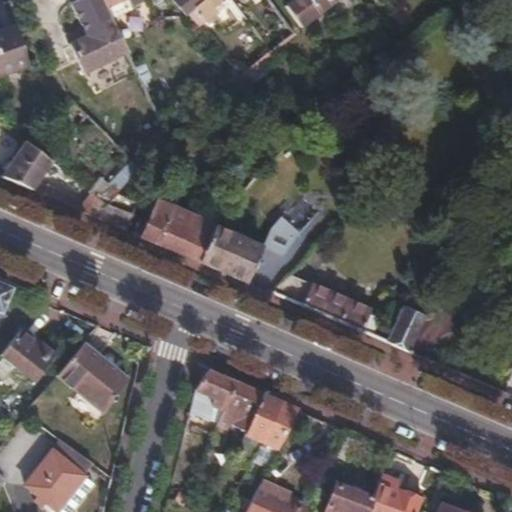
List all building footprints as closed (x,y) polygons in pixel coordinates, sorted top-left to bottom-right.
[(90,32),(67,42),(82,71),(126,51),(109,17),(100,0),(71,0),(72,1),(68,3),(80,24),(85,22),(90,32)] [(100,0),(109,17),(130,7),(127,0),(100,0)] [(171,0),(185,16),(193,9),(202,0),(171,0)] [(202,0),(193,9),(204,24),(227,6),(234,14),(237,12),(228,0),(202,0)] [(291,0),(284,6),(300,28),(336,0),(291,0)] [(280,37),(284,41),(293,34),(284,22),(274,30),(280,37)] [(10,27),(0,30),(0,73),(22,67),(10,27)] [(268,47),(271,51),(284,41),(280,37),(268,47)] [(234,82),(245,90),(265,73),(256,63),(236,80),(234,82)] [(0,177),(31,191),(50,162),(22,141),(0,177)] [(86,215),(123,230),(133,203),(110,193),(86,215)] [(197,262),(211,228),(213,224),(155,201),(138,237),(197,262)] [(261,251),(284,262),(299,229),(276,218),(261,251)] [(197,262),(245,282),(258,248),(211,228),(197,262)] [(325,254),(315,242),(302,256),(312,266),(325,254)] [(268,291),(370,336),(378,318),(368,314),(369,308),(286,272),(268,291)] [(0,326),(10,315),(21,291),(0,282),(0,326)] [(386,343),(408,352),(423,314),(402,306),(386,343)] [(57,353),(22,326),(0,352),(0,356),(34,382),(57,353)] [(129,379),(85,342),(58,376),(103,412),(129,379)] [(225,344),(221,360),(248,365),(251,350),(225,344)] [(196,392),(191,414),(202,415),(207,394),(217,398),(213,405),(224,409),(236,383),(209,372),(196,392)] [(224,409),(215,429),(226,434),(232,424),(248,431),(264,395),(236,383),(224,409)] [(237,453),(253,460),(255,458),(264,441),(281,402),(264,395),(248,431),(237,453)] [(270,467),(300,410),(281,402),(264,441),(255,458),(270,467)] [(346,430),(333,460),(347,465),(360,436),(346,430)] [(83,475),(92,463),(62,440),(53,452),(83,475)] [(83,475),(53,452),(26,484),(58,509),(84,477),(83,475)] [(399,480),(385,474),(375,496),(369,511),(416,511),(422,498),(396,488),(399,480)] [(245,511),(309,511),(312,507),(277,492),(279,487),(262,480),(245,511)] [(369,511),(375,496),(335,482),(324,511),(369,511)]
